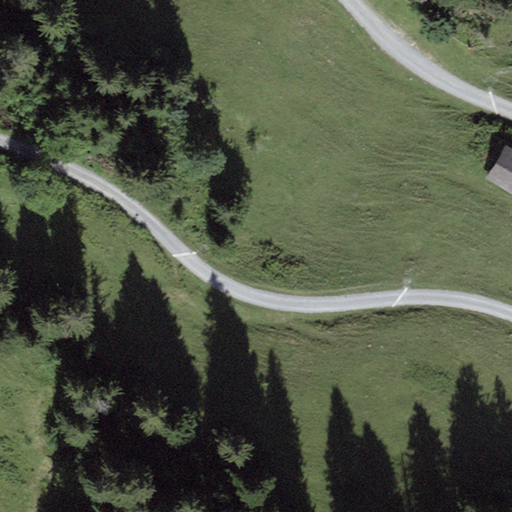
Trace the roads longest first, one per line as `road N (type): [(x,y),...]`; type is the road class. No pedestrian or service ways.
road 1 (unclassified): [(0,142),(50,156),(141,212),(214,282),(257,300),(471,304),(511,321)]
road 2 (unclassified): [(511,117),(436,78),(351,0)]
